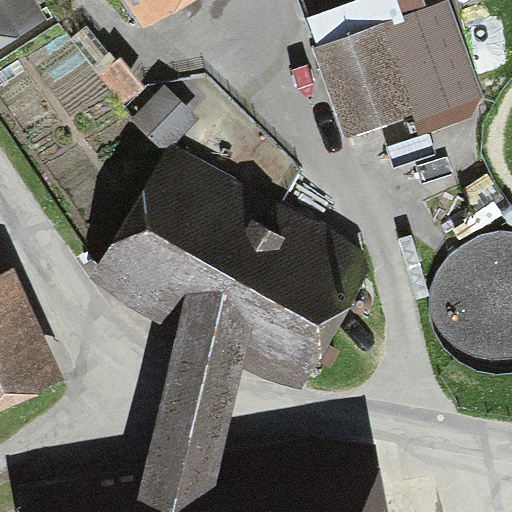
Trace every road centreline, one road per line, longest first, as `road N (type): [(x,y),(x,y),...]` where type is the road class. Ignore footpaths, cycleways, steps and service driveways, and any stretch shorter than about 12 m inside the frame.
road 1 (unclassified): [(118,373),(511,442)]
road 2 (unclassified): [(0,187),(118,373)]
road 3 (unclassified): [(0,458),(118,373)]
